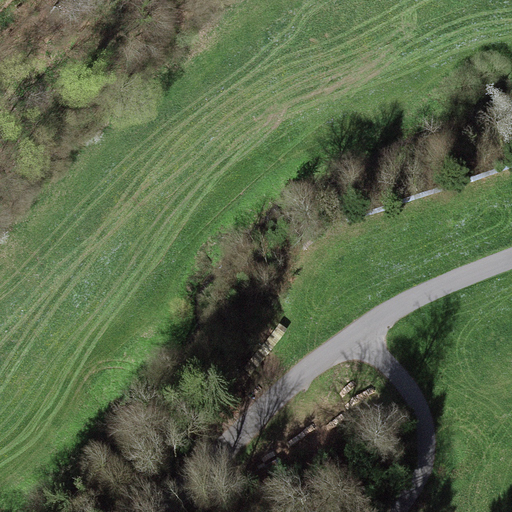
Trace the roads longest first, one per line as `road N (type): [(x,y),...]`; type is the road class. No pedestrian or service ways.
road 1 (unclassified): [(152,511),(365,337)]
road 2 (unclassified): [(393,511),(422,443),(415,402),(365,337)]
road 3 (unclassified): [(365,337),(401,307),(511,261)]
